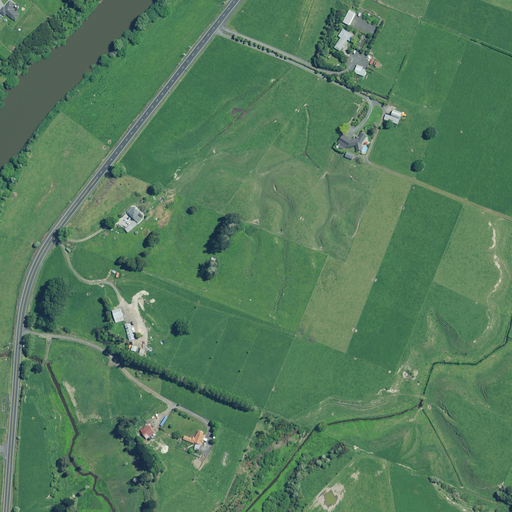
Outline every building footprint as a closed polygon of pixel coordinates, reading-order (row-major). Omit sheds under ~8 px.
[(16,5),(10,1),(5,7),(3,6),(0,11),(0,13),(5,17),(6,16),(13,20),(16,22),(19,17),(18,16),(20,14),(16,11),(18,10),(14,7),(16,5)] [(356,14),(349,10),(343,22),(350,25),(356,14)] [(354,35),(343,29),(339,36),(341,38),(335,48),(340,51),(348,40),(350,41),(354,35)] [(363,67),(357,65),(354,73),(364,76),(366,70),(362,69),(363,67)] [(393,109),(391,116),(386,114),(384,120),(398,124),(399,119),(402,112),(393,109)] [(339,149),(339,147),(343,149),(345,147),(355,145),(356,151),(362,150),(361,144),(367,136),(361,132),(358,137),(357,136),(355,139),(350,140),(342,135),(340,138),(340,141),(337,146),(337,147),(339,149)] [(135,220),(139,223),(142,220),(140,218),(143,215),(133,206),(127,212),(135,220)] [(138,224),(134,220),(124,229),(128,233),(138,224)] [(121,308),(112,310),(116,323),(124,320),(121,308)] [(135,333),(134,331),(133,331),(130,323),(125,325),(130,341),(135,339),(133,333),(135,333)] [(146,355),(147,350),(141,348),(139,357),(143,358),(144,355),(146,355)] [(149,437),(153,435),(154,435),(153,436),(154,437),(156,435),(150,425),(144,429),(142,430),(143,432),(145,431),(149,437)] [(184,435),(182,439),(196,444),(194,448),(195,448),(195,450),(197,451),(198,449),(199,449),(200,446),(201,446),(203,440),(207,441),(208,439),(204,437),(205,435),(203,434),(204,432),(198,430),(195,437),(193,437),(192,438),(184,435)]
